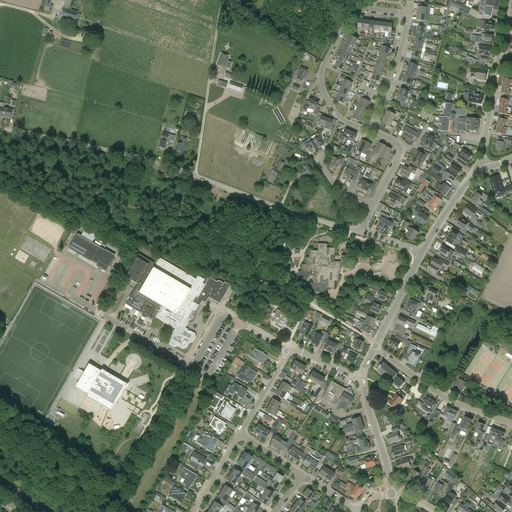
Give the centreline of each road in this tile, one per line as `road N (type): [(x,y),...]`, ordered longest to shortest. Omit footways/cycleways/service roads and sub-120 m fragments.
road 1 (unclassified): [(0,128),(157,163),(286,210)]
road 2 (residential): [(371,132),(342,122),(321,71),(354,9),(408,14)]
road 3 (track): [(222,0),(194,175)]
road 4 (residential): [(511,0),(485,139),(487,168)]
road 5 (residential): [(511,423),(435,390),(374,346)]
road 6 (tertiary): [(391,493),(362,377)]
